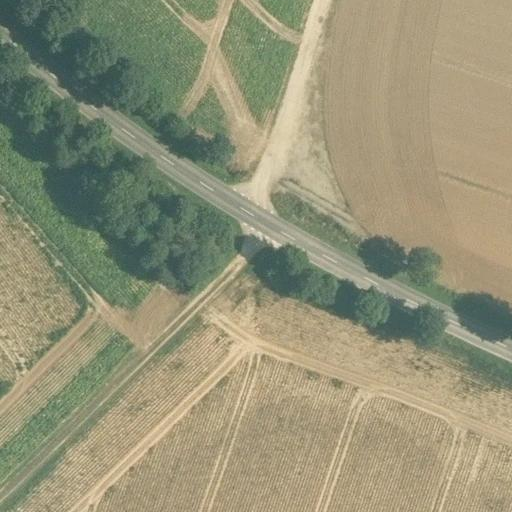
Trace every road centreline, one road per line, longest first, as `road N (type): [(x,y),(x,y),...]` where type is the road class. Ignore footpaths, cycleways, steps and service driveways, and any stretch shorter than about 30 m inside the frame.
road 1 (tertiary): [(0,32),(107,119),(248,213),(511,350)]
road 2 (track): [(0,498),(269,225)]
road 3 (track): [(321,0),(248,213)]
